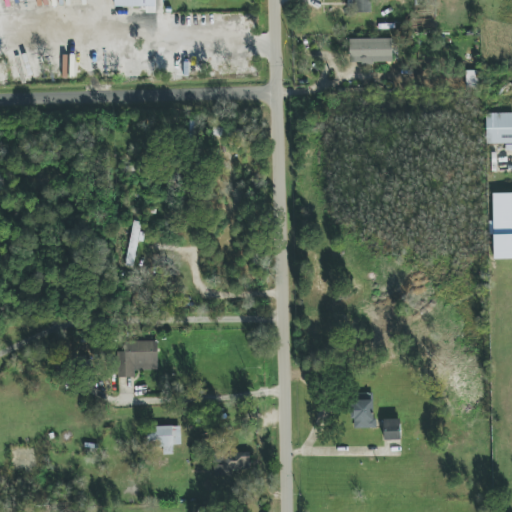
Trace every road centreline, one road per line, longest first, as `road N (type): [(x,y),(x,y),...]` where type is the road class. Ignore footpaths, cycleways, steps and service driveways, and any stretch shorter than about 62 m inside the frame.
road 1 (residential): [(283,93),(286,511)]
road 2 (residential): [(283,93),(0,99)]
